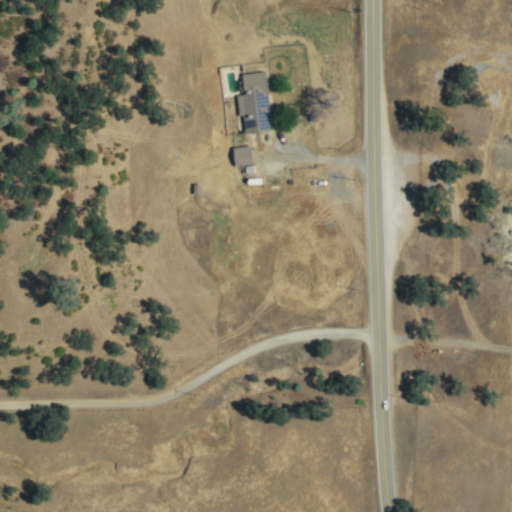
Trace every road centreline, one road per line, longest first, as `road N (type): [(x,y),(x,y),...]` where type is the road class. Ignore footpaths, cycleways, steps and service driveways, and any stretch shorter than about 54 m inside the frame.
road 1 (tertiary): [(393,511),(379,336),(373,0)]
road 2 (residential): [(379,336),(280,344),(154,403),(0,404)]
road 3 (residential): [(509,347),(379,336)]
